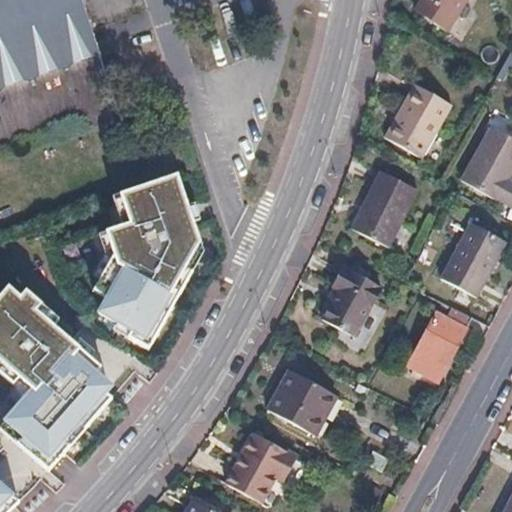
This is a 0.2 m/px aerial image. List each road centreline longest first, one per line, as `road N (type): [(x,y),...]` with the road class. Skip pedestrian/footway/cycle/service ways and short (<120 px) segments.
road 1 (tertiary): [(352,0),(309,158),(241,309),(184,404),(91,511)]
road 2 (residential): [(511,349),(420,511)]
